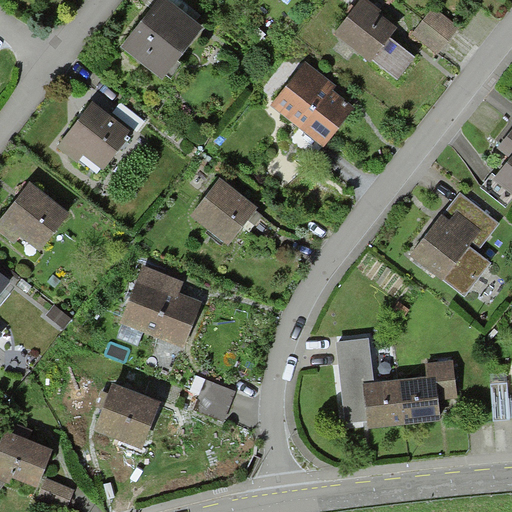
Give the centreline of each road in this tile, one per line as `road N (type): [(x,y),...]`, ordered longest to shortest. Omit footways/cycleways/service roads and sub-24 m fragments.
road 1 (residential): [(285,504),(272,394),(279,344),(298,299),(511,29)]
road 2 (residential): [(285,504),(511,479)]
